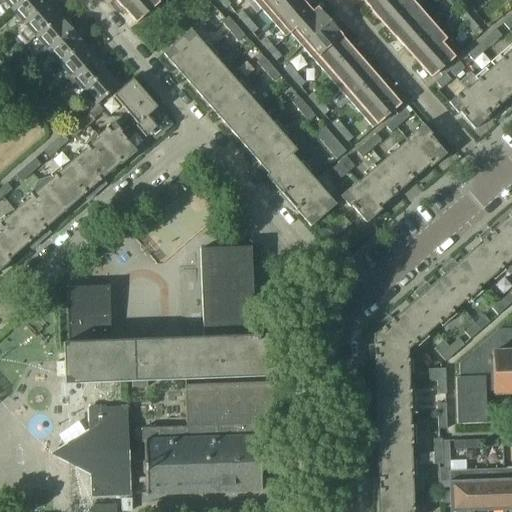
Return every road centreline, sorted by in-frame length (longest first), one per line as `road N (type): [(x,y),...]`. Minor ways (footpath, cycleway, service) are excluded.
road 1 (residential): [(204,132),(0,301)]
road 2 (residential): [(497,180),(338,0)]
road 3 (residential): [(354,306),(204,132)]
road 4 (residential): [(345,501),(342,330),(354,306)]
road 5 (residential): [(354,306),(497,180)]
road 6 (residential): [(204,132),(88,0)]
